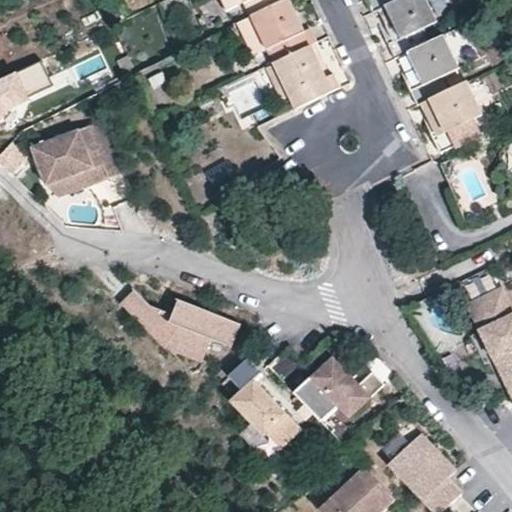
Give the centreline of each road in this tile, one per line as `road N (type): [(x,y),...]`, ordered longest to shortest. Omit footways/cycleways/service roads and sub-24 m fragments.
road 1 (residential): [(0,211),(62,247),(161,254),(274,298),(388,327)]
road 2 (residential): [(375,91),(306,129),(315,173),(348,181),(393,153),(393,131)]
road 3 (track): [(0,359),(152,511)]
road 4 (residential): [(388,327),(511,477)]
